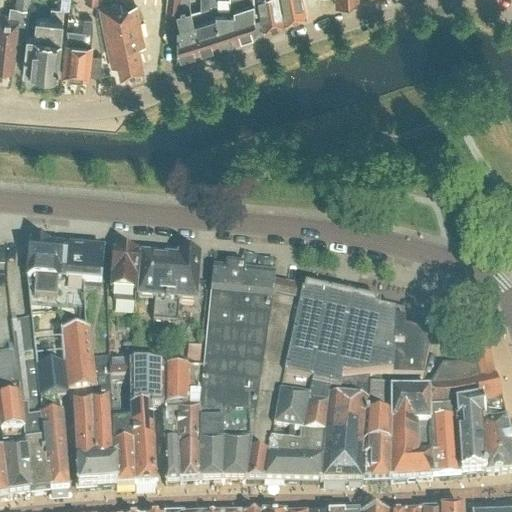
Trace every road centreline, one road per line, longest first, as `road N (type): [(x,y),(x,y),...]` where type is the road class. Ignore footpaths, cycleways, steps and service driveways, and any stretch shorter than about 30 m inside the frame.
road 1 (secondary): [(511,310),(497,285),(471,268),(359,238),(0,203)]
road 2 (residential): [(420,0),(109,109),(0,103)]
